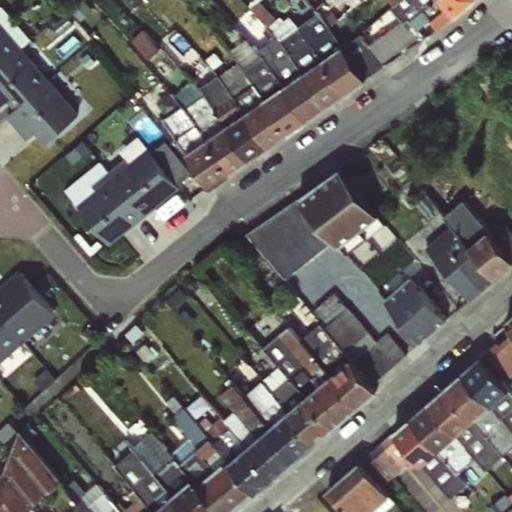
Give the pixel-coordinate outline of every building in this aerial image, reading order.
[(272,30),(281,42),(327,105),(345,91),(300,26),(290,15),(283,20),(282,16),(277,19),(260,0),(252,9),(272,30)] [(435,0),(399,0),(393,5),(406,19),(409,23),(435,0)] [(435,0),(409,23),(424,39),(473,0),(435,0)] [(311,20),(300,26),(345,91),(366,77),(344,46),(318,11),(308,18),(311,20)] [(377,19),(344,46),(366,77),(424,39),(409,23),(406,19),(387,32),(377,19)] [(0,65),(22,47),(0,22),(0,65)] [(231,50),(239,61),(287,131),(307,118),(261,54),(252,44),(247,37),(231,50)] [(281,42),(261,54),(307,118),(327,105),(281,42)] [(22,47),(0,65),(0,102),(6,97),(16,108),(49,79),(22,47)] [(239,61),(219,75),(269,144),(287,131),(239,61)] [(219,75),(200,87),(250,159),(269,144),(219,75)] [(186,107),(196,124),(232,170),(250,159),(200,87),(191,78),(172,91),(186,107)] [(49,79),(16,108),(7,115),(28,138),(37,130),(45,140),(78,112),(49,79)] [(207,186),(232,170),(196,124),(186,128),(174,109),(162,118),(207,186)] [(124,157),(108,169),(143,217),(180,189),(149,149),(130,164),(124,157)] [(109,244),(143,217),(108,169),(89,184),(95,191),(78,204),(109,244)] [(318,184),(358,235),(376,221),(337,171),(318,184)] [(358,235),(318,184),(245,232),(285,280),(335,241),(342,247),(358,235)] [(451,224),(495,277),(511,262),(511,230),(506,224),(494,234),(464,198),(444,215),(451,224)] [(495,277),(451,224),(425,246),(469,299),(495,277)] [(18,272),(0,287),(0,313),(23,342),(55,314),(18,272)] [(446,319),(411,276),(385,298),(420,339),(446,319)] [(302,336),(359,404),(377,389),(373,383),(407,354),(388,331),(376,338),(335,291),(313,309),(321,321),(302,336)] [(0,361),(23,342),(0,313),(0,361)] [(359,404),(302,336),(290,325),(263,348),(279,366),(335,424),(359,404)] [(463,371),(511,430),(511,389),(481,355),(463,371)] [(335,424),(279,366),(262,378),(266,383),(315,442),(335,424)] [(448,384),(504,454),(511,447),(511,430),(463,371),(448,384)] [(315,442),(266,383),(259,389),(245,374),(235,382),(297,457),(315,442)] [(297,457),(235,382),(219,394),(234,410),(225,418),(275,477),(297,457)] [(431,400),(475,459),(486,470),(504,454),(448,384),(431,400)] [(233,511),(257,492),(184,406),(175,393),(166,401),(177,413),(172,417),(188,437),(172,451),(219,510),(220,511),(233,511)] [(275,477),(225,418),(220,415),(214,420),(193,396),(184,406),(257,492),(275,477)] [(360,462),(383,486),(432,443),(458,473),(475,459),(431,400),(360,462)] [(33,511),(31,508),(64,479),(29,438),(37,433),(28,421),(20,428),(3,470),(0,472),(0,511),(33,511)] [(216,511),(219,510),(172,451),(152,430),(151,430),(132,447),(188,511),(216,511)] [(188,511),(132,447),(116,465),(141,498),(153,511),(188,511)] [(383,486),(360,462),(328,490),(347,511),(370,511),(390,495),(383,486)] [(123,511),(105,490),(85,507),(88,511),(123,511)] [(153,511),(141,498),(125,511),(153,511)]
